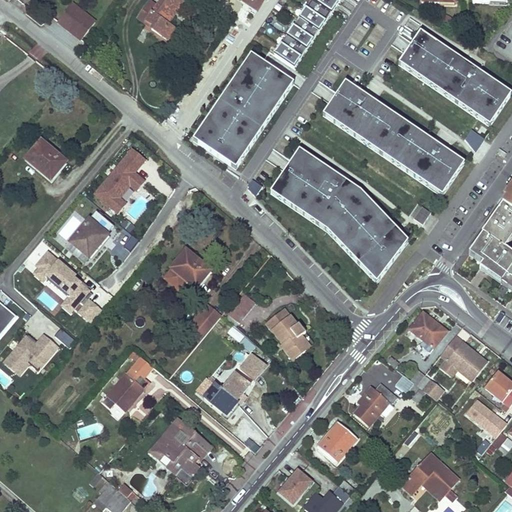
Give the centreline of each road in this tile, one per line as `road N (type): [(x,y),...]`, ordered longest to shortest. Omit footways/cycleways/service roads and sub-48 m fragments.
road 1 (unclassified): [(371,340),(86,69),(0,3)]
road 2 (tertiary): [(225,511),(371,340)]
road 3 (residential): [(430,289),(511,167)]
